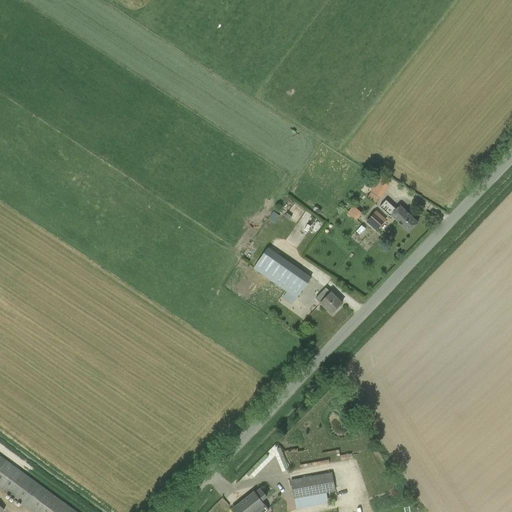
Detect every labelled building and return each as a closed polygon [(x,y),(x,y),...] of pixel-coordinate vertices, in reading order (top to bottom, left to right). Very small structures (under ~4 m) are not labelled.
[(381,198),(391,182),(382,176),(374,188),(371,192),(381,198)] [(390,215),(391,216),(409,232),(418,223),(408,213),(400,206),(397,210),(386,200),(380,208),(389,216),(390,215)] [(357,220),(363,213),(355,205),(349,212),(357,220)] [(385,221),(375,212),(367,222),(376,230),(385,221)] [(268,248),(254,269),(285,291),(297,299),(311,278),(268,248)] [(343,303),(331,292),(326,287),(315,298),(321,303),(332,315),(343,303)] [(78,511),(0,455),(0,488),(32,511),(78,511)] [(332,474),(291,481),(294,499),(335,491),(332,474)] [(260,487),(254,492),(232,509),(234,511),(266,511),(268,511),(261,502),(267,497),(260,487)]
